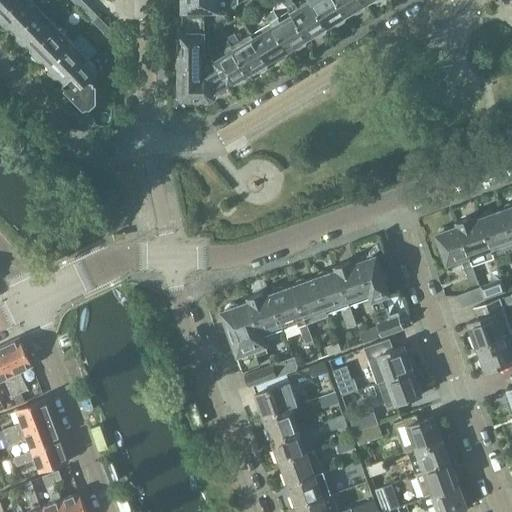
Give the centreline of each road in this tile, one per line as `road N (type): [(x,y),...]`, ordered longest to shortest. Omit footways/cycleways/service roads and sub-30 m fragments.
road 1 (residential): [(504,511),(387,200)]
road 2 (residential): [(169,144),(220,139),(453,0)]
road 3 (residential): [(253,511),(176,295),(173,261)]
road 4 (residential): [(173,261),(241,255),(387,200)]
road 5 (residential): [(108,511),(30,305)]
road 6 (residential): [(144,146),(88,157),(0,71)]
road 7 (residential): [(30,305),(111,265),(173,261)]
road 8 (residential): [(144,146),(143,0)]
road 9 (residential): [(387,200),(511,157)]
